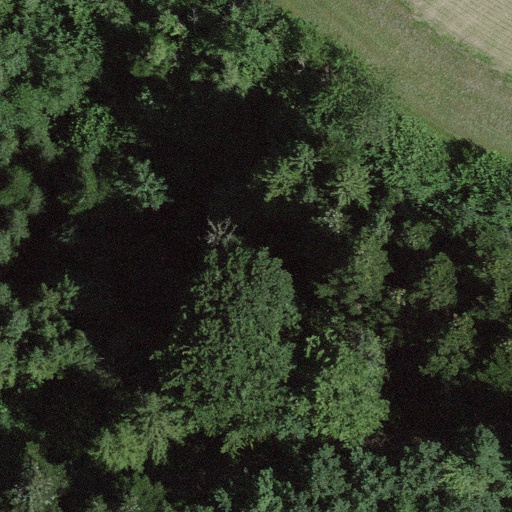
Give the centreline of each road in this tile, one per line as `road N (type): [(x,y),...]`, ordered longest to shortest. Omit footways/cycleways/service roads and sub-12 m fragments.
road 1 (track): [(0,463),(182,490),(511,426)]
road 2 (track): [(511,165),(451,150),(282,0)]
